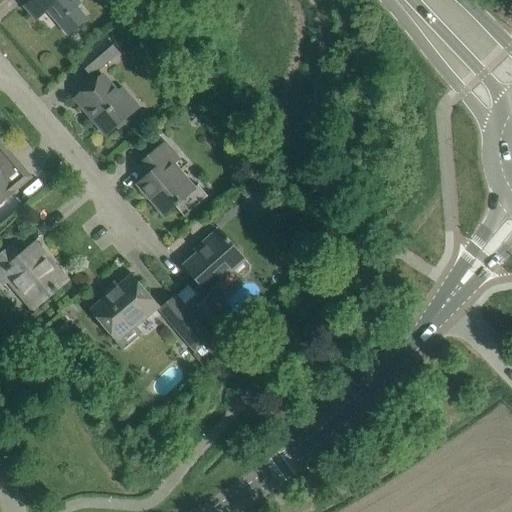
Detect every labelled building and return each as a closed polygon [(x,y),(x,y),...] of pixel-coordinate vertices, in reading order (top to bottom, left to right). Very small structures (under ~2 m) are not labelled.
[(48,11),(69,36),(89,19),(78,6),(82,3),(78,0),(30,0),(24,6),(37,20),(48,11)] [(93,75),(119,51),(108,39),(82,63),(93,75)] [(123,86),(118,91),(104,75),(76,98),(107,135),(141,106),(123,86)] [(195,96),(187,102),(190,106),(197,107),(201,103),(195,96)] [(0,202),(14,190),(5,179),(20,166),(0,141),(0,202)] [(185,216),(191,211),(209,196),(199,184),(193,189),(169,160),(175,155),(180,160),(166,143),(138,166),(147,177),(138,184),(164,215),(175,206),(185,216)] [(249,266),(243,259),(244,259),(219,231),(204,244),(207,247),(186,266),(201,283),(208,291),(231,270),(237,277),(242,278),(249,270),(249,266)] [(0,275),(6,283),(9,281),(13,277),(37,305),(65,281),(35,245),(21,258),(8,243),(1,249),(5,253),(0,257),(0,275)] [(293,265),(307,265),(307,252),(293,252),(293,265)] [(158,307),(132,276),(92,310),(118,340),(116,341),(123,349),(142,333),(136,326),(158,307)] [(196,294),(185,304),(193,314),(213,338),(217,334),(216,333),(234,317),(215,297),(209,290),(208,291),(201,283),(193,291),(196,294)] [(214,338),(213,338),(193,314),(176,329),(195,352),(196,353),(214,338)] [(225,344),(246,325),(241,319),(234,317),(216,333),(217,334),(213,338),(214,338),(222,347),(225,344)]
